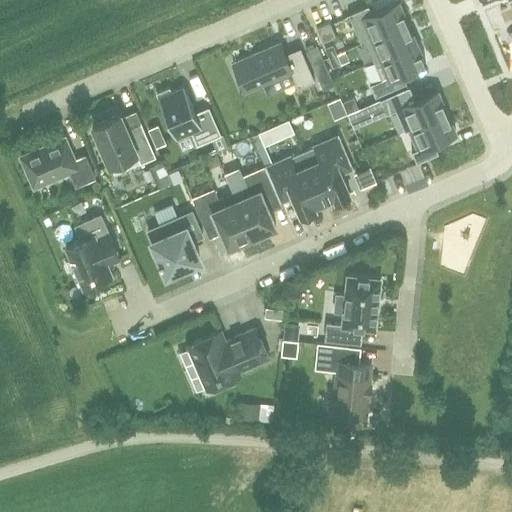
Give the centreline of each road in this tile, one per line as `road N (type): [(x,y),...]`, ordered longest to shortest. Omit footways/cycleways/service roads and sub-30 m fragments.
road 1 (residential): [(415,203),(121,333)]
road 2 (residential): [(291,0),(27,112)]
road 3 (residential): [(415,203),(404,364)]
road 4 (residential): [(499,139),(436,0)]
